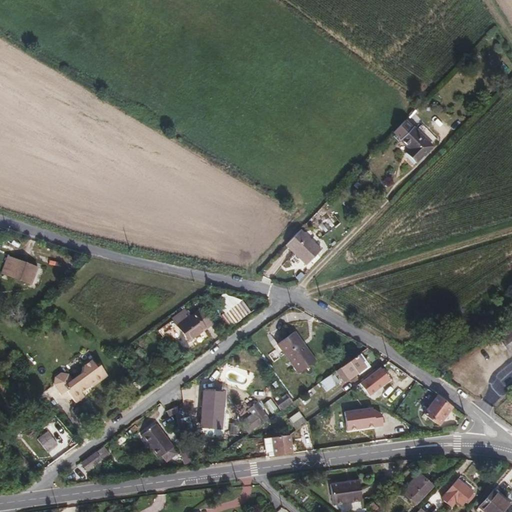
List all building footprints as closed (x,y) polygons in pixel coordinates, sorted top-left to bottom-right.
[(420,136),(407,124),(394,137),(404,146),(400,150),(403,154),(420,136)] [(410,160),(427,143),(420,136),(403,154),(410,160)] [(300,263),(315,247),(298,231),(290,239),(283,246),(300,263)] [(304,266),(319,250),(315,247),(300,263),(304,266)] [(0,274),(26,284),(33,267),(5,256),(0,268),(0,274)] [(209,324),(198,309),(175,326),(185,341),(209,324)] [(511,355),(511,354),(511,323),(496,335),(511,355)] [(313,361),(292,332),(275,344),(296,373),(313,361)] [(339,366),(348,359),(345,355),(336,362),(339,366)] [(346,378),(361,367),(353,355),(348,359),(339,366),(338,366),(346,378)] [(91,387),(107,376),(100,365),(97,368),(91,360),(82,367),(78,372),(69,379),(65,373),(57,372),(52,377),(51,384),(59,394),(65,390),(74,402),(83,396),(80,391),(85,388),(85,389),(91,385),(91,387)] [(346,378),(338,366),(336,368),(338,372),(344,379),(346,378)] [(381,366),(359,381),(369,395),(390,380),(381,366)] [(323,391),(336,381),(332,376),(330,372),(317,382),(323,391)] [(221,410),(222,392),(201,391),(200,409),(221,410)] [(437,425),(450,406),(435,395),(422,414),(437,425)] [(248,432),(259,424),(254,418),(243,426),(248,432)] [(390,432),(389,424),(373,427),(374,434),(390,432)] [(152,425),(139,436),(159,458),(172,446),(152,425)] [(56,443),(46,431),(36,440),(46,452),(56,443)] [(290,453),(288,434),(271,438),(272,452),(273,455),(290,453)] [(105,453),(102,447),(95,453),(99,458),(105,453)] [(118,456),(115,451),(109,455),(113,460),(118,456)] [(85,470),(99,459),(99,458),(95,453),(80,463),(85,470)] [(404,492),(420,475),(417,473),(401,489),(404,492)] [(415,502),(431,486),(420,475),(404,492),(415,502)] [(360,499),(358,478),(328,482),(331,502),(360,499)] [(471,491),(457,478),(440,496),(450,505),(455,499),(460,503),(466,497),(468,499),(472,495),(469,493),(471,491)] [(505,511),(510,507),(491,490),(479,505),(487,511),(505,511)]
